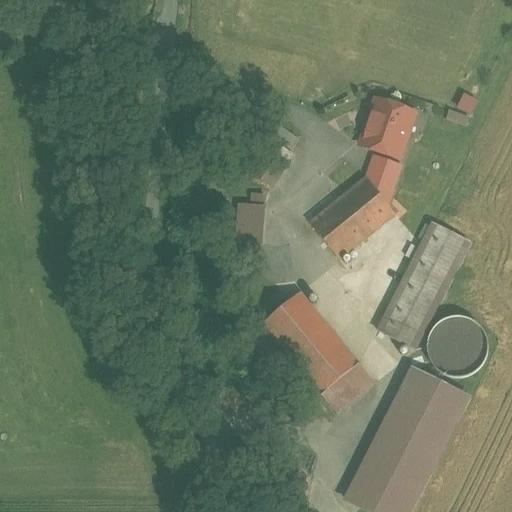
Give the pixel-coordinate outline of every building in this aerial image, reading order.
[(419,114),(375,97),(356,148),(375,155),(400,165),(419,114)] [(299,140),(281,128),(275,137),(293,149),(299,140)] [(276,158),(267,152),(251,176),(271,189),(294,156),(283,149),(276,158)] [(406,167),(400,165),(375,155),(366,180),(390,209),(406,167)] [(390,209),(366,180),(340,201),(359,225),(348,235),(357,247),(395,216),(390,209)] [(359,225),(340,201),(310,225),(340,262),(357,247),(348,235),(359,225)] [(265,207),(238,205),(235,244),(262,247),(265,207)] [(471,244),(431,224),(375,331),(415,352),(471,244)] [(300,295),(262,325),(286,354),(302,341),(291,327),(312,310),(300,295)] [(374,385),(312,310),(291,327),(302,341),(286,354),(337,416),(374,385)] [(413,511),(472,399),(412,368),(342,503),(360,511),(413,511)]
